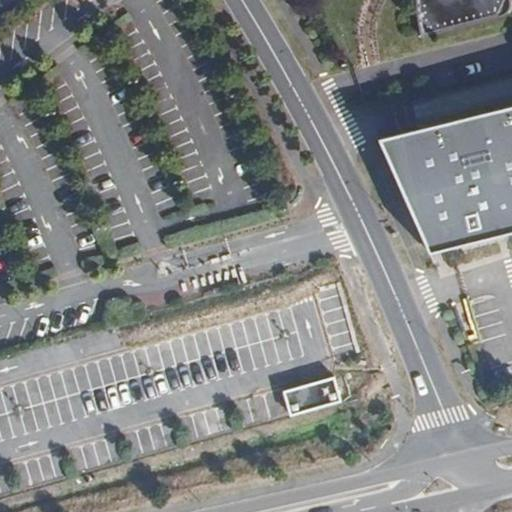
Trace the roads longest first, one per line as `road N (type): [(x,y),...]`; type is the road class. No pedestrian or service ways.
road 1 (tertiary): [(469,475),(361,220),(241,0)]
road 2 (secondary): [(469,475),(385,476),(230,511)]
